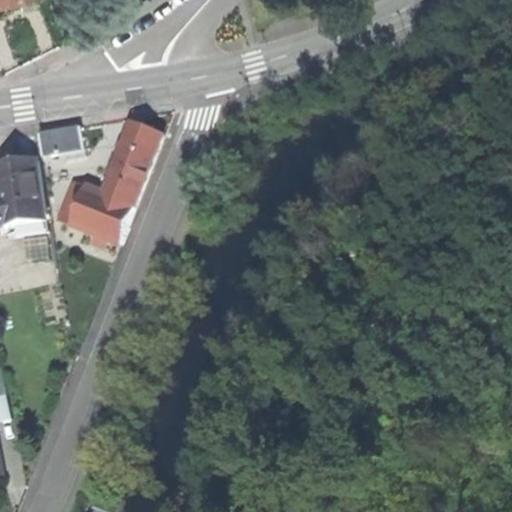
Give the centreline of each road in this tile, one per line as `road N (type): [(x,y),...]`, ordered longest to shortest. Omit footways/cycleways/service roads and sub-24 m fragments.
road 1 (residential): [(193,78),(205,96),(198,121),(45,511)]
road 2 (secondary): [(193,78),(367,25),(421,0)]
road 3 (secondary): [(0,110),(193,78)]
